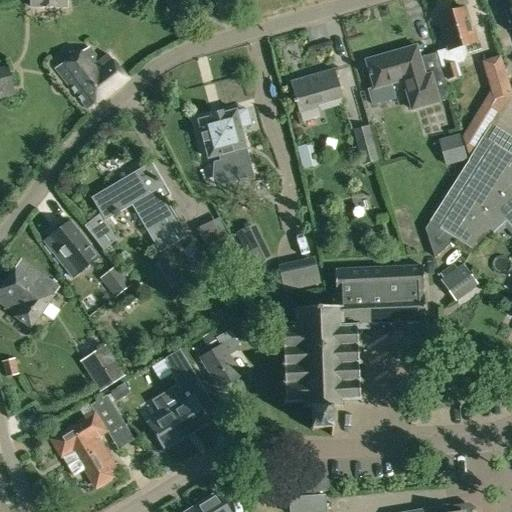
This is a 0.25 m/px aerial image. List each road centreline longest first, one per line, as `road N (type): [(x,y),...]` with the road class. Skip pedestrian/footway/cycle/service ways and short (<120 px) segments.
road 1 (unclassified): [(0,241),(71,146),(143,74),(177,55),(364,0)]
road 2 (residential): [(511,433),(242,452),(202,465),(127,511)]
